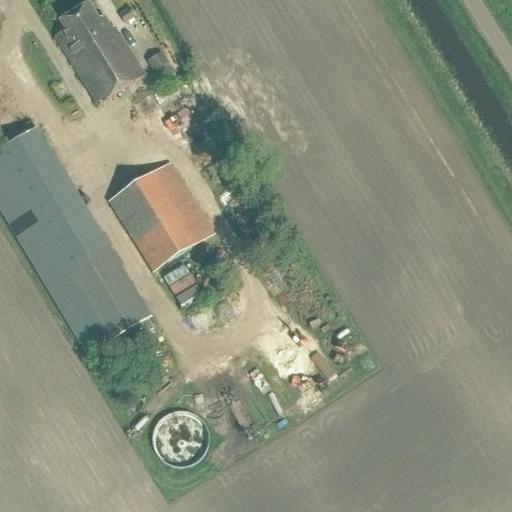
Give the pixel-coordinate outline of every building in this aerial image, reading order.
[(98,21),(89,6),(59,24),(64,33),(54,39),(97,107),(145,77),(114,28),(111,30),(104,18),(98,21)] [(123,25),(134,18),(129,10),(118,17),(123,25)] [(173,77),(161,56),(148,64),(160,85),(173,77)] [(168,94),(180,125),(209,113),(197,83),(168,94)] [(0,211),(88,359),(111,345),(153,320),(35,131),(0,152),(0,211)] [(215,236),(171,164),(108,204),(152,275),(215,236)] [(175,309),(198,296),(181,266),(158,279),(175,309)] [(242,378),(234,382),(248,405),(256,401),(242,378)]
